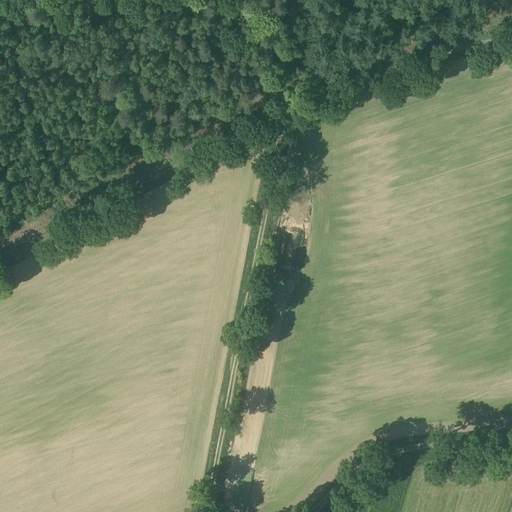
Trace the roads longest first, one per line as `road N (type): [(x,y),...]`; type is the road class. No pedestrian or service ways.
road 1 (track): [(289,0),(281,97),(227,378)]
road 2 (track): [(312,511),(364,468),(400,450),(511,445)]
road 3 (track): [(202,511),(227,378)]
